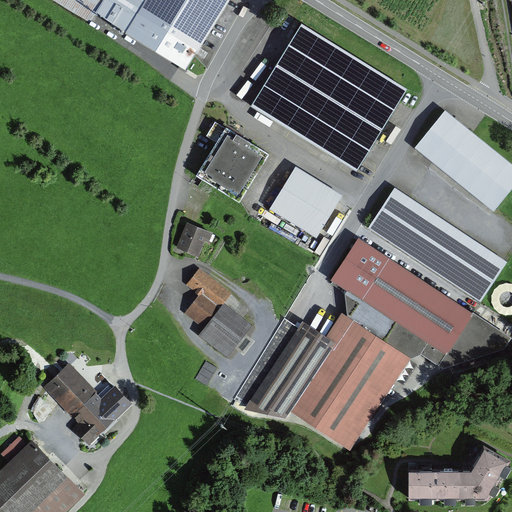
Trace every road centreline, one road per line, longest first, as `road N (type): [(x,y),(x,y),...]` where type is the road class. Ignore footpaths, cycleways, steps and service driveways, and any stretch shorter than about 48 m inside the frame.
road 1 (unclassified): [(256,0),(205,87),(176,182),(163,268),(141,311),(121,323),(58,293),(0,278)]
road 2 (tertiary): [(315,0),(511,121)]
road 3 (track): [(128,380),(135,425),(102,466),(80,471),(19,430),(0,441)]
road 4 (unknown): [(393,163),(511,240)]
